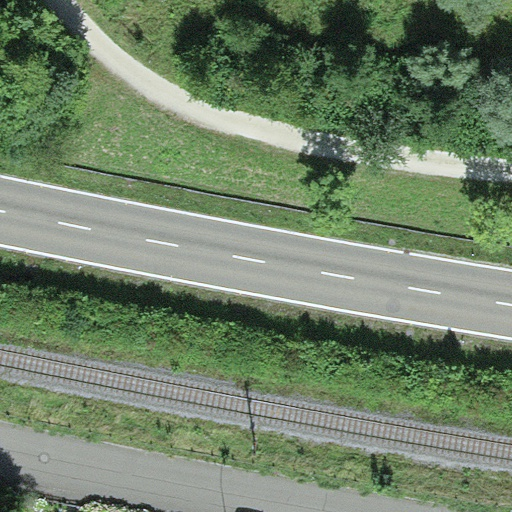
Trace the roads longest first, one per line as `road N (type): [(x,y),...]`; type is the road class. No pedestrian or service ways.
road 1 (primary): [(0,209),(324,277),(511,304)]
road 2 (track): [(511,181),(294,143),(172,109),(44,0)]
road 3 (residential): [(305,511),(0,460)]
